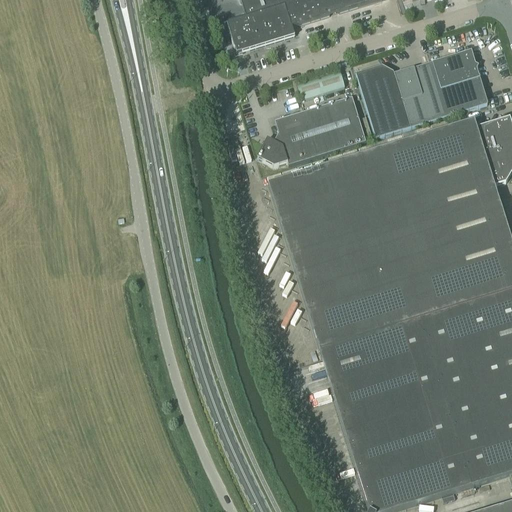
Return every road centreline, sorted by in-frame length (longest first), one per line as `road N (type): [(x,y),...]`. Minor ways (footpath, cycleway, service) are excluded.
road 1 (tertiary): [(95,0),(184,407),(232,511)]
road 2 (primary): [(264,511),(201,365),(132,50)]
road 3 (unclassified): [(192,0),(209,94),(503,2)]
